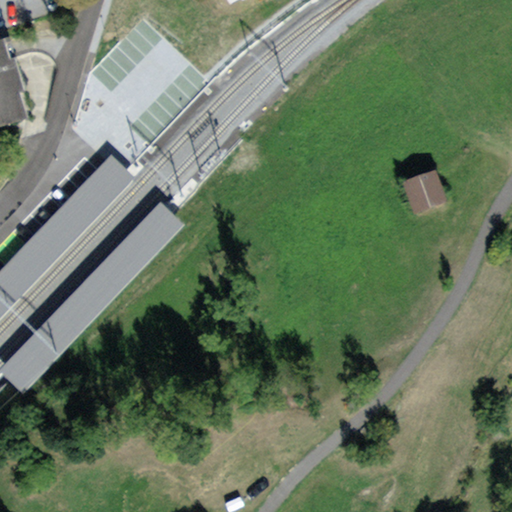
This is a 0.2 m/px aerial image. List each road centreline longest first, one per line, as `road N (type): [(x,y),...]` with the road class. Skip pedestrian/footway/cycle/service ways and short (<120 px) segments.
road 1 (unclassified): [(511,186),(454,299),(398,380),(290,479),(268,511)]
road 2 (residential): [(97,0),(29,177),(0,209)]
